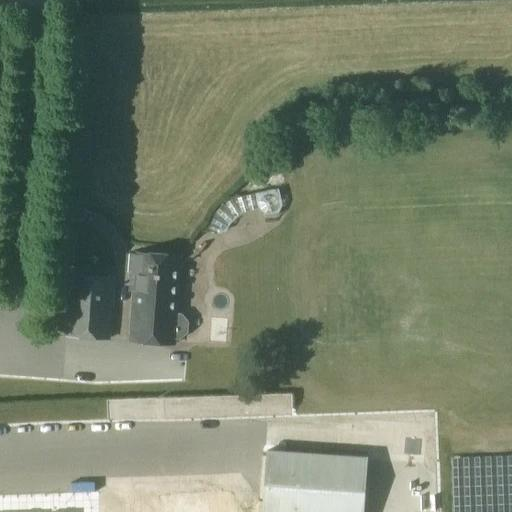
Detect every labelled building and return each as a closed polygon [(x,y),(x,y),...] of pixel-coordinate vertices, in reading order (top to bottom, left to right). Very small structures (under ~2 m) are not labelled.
[(281,204),(277,189),(274,189),(237,198),(236,196),(230,198),(230,200),(225,203),(224,201),(217,205),(219,207),(216,211),(214,210),(211,216),(212,216),(206,233),(217,235),(224,233),(230,225),(235,219),(245,214),(256,211),(263,217),(272,217),(278,212),(281,204)] [(129,341),(175,344),(181,257),(134,254),(134,255),(129,254),(128,272),(131,272),(130,290),(133,290),(129,341)] [(65,334),(110,338),(114,279),(70,275),(65,334)] [(159,446),(161,420),(0,411),(0,422),(11,423),(11,436),(21,437),(22,423),(67,425),(66,441),(82,442),(159,446)] [(178,511),(179,501),(170,501),(173,447),(0,437),(0,511),(178,511)] [(362,511),(366,458),(267,451),(262,511),(362,511)]
